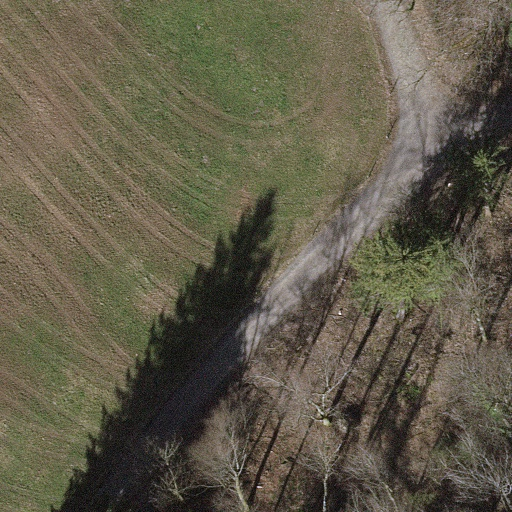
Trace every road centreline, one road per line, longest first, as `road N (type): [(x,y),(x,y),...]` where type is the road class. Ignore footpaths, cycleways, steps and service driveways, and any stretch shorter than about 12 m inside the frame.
road 1 (track): [(100,511),(270,311),(432,152),(511,108)]
road 2 (track): [(386,0),(396,56),(432,152)]
